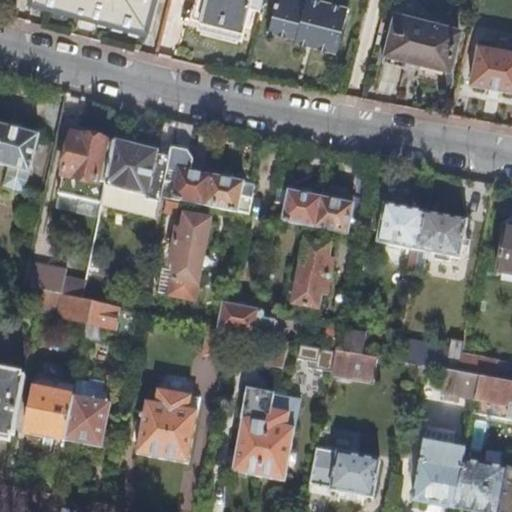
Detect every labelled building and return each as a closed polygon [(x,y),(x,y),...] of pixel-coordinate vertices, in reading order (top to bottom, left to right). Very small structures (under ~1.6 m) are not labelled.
[(32,0),(32,1),(148,32),(155,0),(32,0)] [(263,0),(197,0),(193,20),(202,22),(200,29),(202,30),(201,34),(237,44),(239,39),(242,40),(247,16),(249,8),(261,10),(263,0)] [(277,0),(269,32),(297,39),(314,43),(313,47),(337,53),(348,7),(319,0),(277,0)] [(249,8),(247,16),(259,19),(261,10),(249,8)] [(459,32),(398,16),(389,52),(386,52),(384,63),(408,69),(410,59),(450,69),(459,32)] [(511,51),(479,45),(471,84),(511,91),(511,51)] [(168,182),(170,170),(179,123),(165,120),(158,153),(142,149),(142,147),(132,145),(132,147),(116,143),(116,145),(106,194),(162,209),(165,198),(168,182)] [(207,207),(213,178),(193,174),(195,163),(189,152),(194,126),(179,123),(170,170),(180,173),(178,184),(168,182),(165,198),(207,207)] [(40,137),(0,125),(0,165),(10,168),(4,188),(25,193),(26,189),(41,193),(53,145),(39,141),(40,137)] [(60,195),(104,205),(106,194),(116,145),(107,144),(108,141),(85,136),(85,137),(73,135),(60,195)] [(356,198),(367,200),(374,162),(360,160),(356,183),(357,184),(359,186),(358,192),(326,185),(323,199),(322,199),(317,229),(360,237),(364,217),(353,215),(356,198)] [(170,170),(168,182),(178,184),(180,173),(170,170)] [(243,198),(246,184),(213,178),(207,207),(250,216),(254,199),(243,198)] [(256,186),(246,184),(243,198),(254,199),(256,186)] [(288,206),(291,192),(279,190),(276,203),(288,206)] [(322,199),(291,192),(288,206),(276,203),(273,220),(317,229),(322,199)] [(364,217),(367,200),(356,198),(353,215),(364,217)] [(420,252),(428,213),(386,205),(378,244),(412,251),(408,272),(416,274),(416,273),(420,252)] [(420,252),(428,254),(462,260),(469,221),(428,213),(420,252)] [(185,225),(180,224),(172,270),(176,271),(172,294),(197,298),(203,268),(205,258),(212,222),(187,217),(185,225)] [(499,274),(511,276),(511,229),(507,229),(499,274)] [(308,241),(302,272),(295,305),(320,310),(322,300),(327,301),(336,255),(331,254),(332,245),(308,241)] [(424,275),(428,254),(420,252),(416,273),(424,275)] [(205,258),(203,268),(208,268),(211,266),(212,261),(210,258),(205,258)] [(68,272),(31,264),(26,287),(45,291),(84,300),(87,284),(67,279),(68,272)] [(142,313),(84,300),(45,291),(41,312),(105,326),(104,333),(137,341),(142,313)] [(258,311),(225,305),(220,329),(237,333),(238,333),(273,340),(276,326),(273,321),(265,320),(266,315),(264,312),(258,311)] [(220,329),(209,327),(204,356),(231,361),(237,333),(220,329)] [(368,334),(342,329),(338,352),(377,359),(378,352),(365,350),(368,334)] [(269,366),(285,369),(291,343),(275,340),(269,366)] [(307,350),(292,347),(286,374),(302,377),(307,350)] [(426,355),(402,350),(400,363),(420,367),(424,368),(426,355)] [(338,352),(334,374),(337,375),(336,378),(349,381),(350,377),(375,381),(380,360),(377,359),(338,352)] [(451,356),(448,372),(449,372),(461,374),(464,358),(451,356)] [(483,378),(507,383),(510,366),(500,364),(501,363),(464,356),(464,358),(461,374),(483,378)] [(463,398),(479,401),(483,378),(461,374),(449,372),(445,394),(447,395),(446,401),(462,404),(463,398)] [(0,373),(0,434),(15,438),(27,379),(0,373)] [(477,410),(511,416),(511,383),(507,383),(483,378),(479,401),(477,410)] [(113,405),(75,397),(77,386),(62,384),(58,387),(55,382),(44,380),(38,384),(27,434),(104,449),(113,405)] [(148,403),(138,454),(189,464),(202,399),(159,390),(156,404),(148,403)] [(287,483),(303,400),(251,390),(236,473),(287,483)] [(467,462),(469,450),(426,442),(415,502),(458,509),(467,462)] [(382,463),(319,451),(311,493),(331,497),(332,491),(375,499),(382,463)] [(472,511),(511,511),(511,470),(467,462),(458,509),(472,511)]
